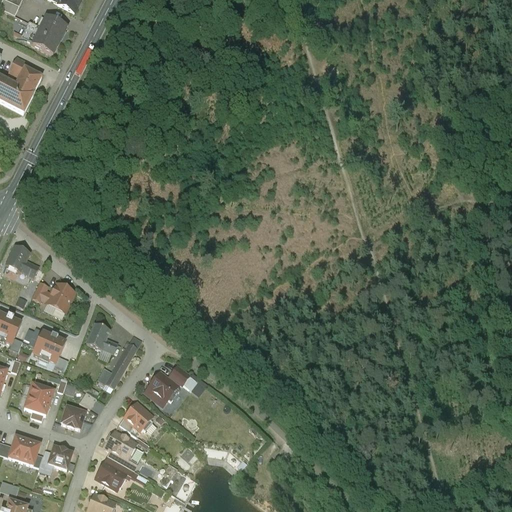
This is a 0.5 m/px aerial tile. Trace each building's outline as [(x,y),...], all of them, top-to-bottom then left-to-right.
[(17,0),(0,0),(0,12),(14,19),(22,2),(17,0)] [(80,0),(60,0),(57,7),(73,15),(80,0)] [(66,30),(46,20),(41,30),(39,29),(38,31),(36,31),(29,46),(32,47),(32,48),(52,58),(66,30)] [(0,81),(0,105),(23,117),(32,98),(41,81),(24,72),(27,67),(16,62),(8,77),(18,83),(15,89),(0,81)] [(20,276),(25,265),(29,257),(14,250),(5,269),(20,276)] [(25,265),(20,276),(33,282),(38,271),(25,265)] [(39,286),(31,301),(40,305),(47,290),(39,286)] [(74,297),(56,288),(47,307),(65,316),(74,297)] [(6,322),(0,319),(0,349),(10,354),(21,329),(13,325),(14,323),(7,320),(6,322)] [(109,334),(93,328),(85,347),(101,354),(101,353),(113,357),(117,347),(106,343),(109,334)] [(31,346),(34,334),(27,332),(24,344),(31,346)] [(50,342),(40,338),(29,361),(56,373),(66,349),(56,345),(57,342),(51,339),(50,342)] [(111,377),(105,387),(114,392),(137,352),(129,347),(111,377)] [(17,360),(26,364),(28,357),(20,354),(17,360)] [(189,379),(177,369),(169,379),(182,389),(189,379)] [(111,377),(104,372),(98,383),(105,387),(111,377)] [(175,388),(160,376),(148,391),(148,392),(154,396),(163,403),(165,401),(170,405),(178,394),(173,390),(175,388)] [(56,393),(63,395),(67,384),(49,377),(48,382),(58,386),(56,393)] [(29,390),(21,414),(44,421),(52,397),(29,390)] [(154,396),(148,392),(144,396),(150,401),(154,396)] [(79,406),(90,411),(95,401),(85,395),(79,406)] [(151,419),(136,407),(123,421),(133,430),(138,434),(141,431),(144,434),(152,426),(148,422),(151,419)] [(85,417),(66,411),(61,428),(66,429),(66,430),(73,432),(79,434),(85,417)] [(133,430),(123,421),(118,428),(130,436),(133,431),(133,430)] [(134,446),(115,435),(105,452),(110,455),(96,482),(101,485),(101,486),(115,494),(117,490),(120,492),(125,483),(122,481),(124,477),(131,481),(137,469),(125,462),(127,459),(131,462),(136,453),(132,450),(134,446)] [(39,448),(15,440),(11,450),(8,462),(33,470),(36,459),(39,448)] [(8,462),(11,450),(5,448),(1,460),(8,462)] [(66,454),(59,452),(53,451),(51,456),(47,468),(66,474),(66,472),(68,467),(72,457),(66,455),(66,454)] [(42,460),(39,471),(45,473),(47,468),(51,456),(44,454),(42,460)] [(42,460),(36,459),(33,470),(38,472),(39,471),(42,460)] [(0,489),(0,495),(15,500),(18,489),(1,484),(0,489)] [(113,506),(94,498),(88,511),(113,511),(112,510),(113,506)]
